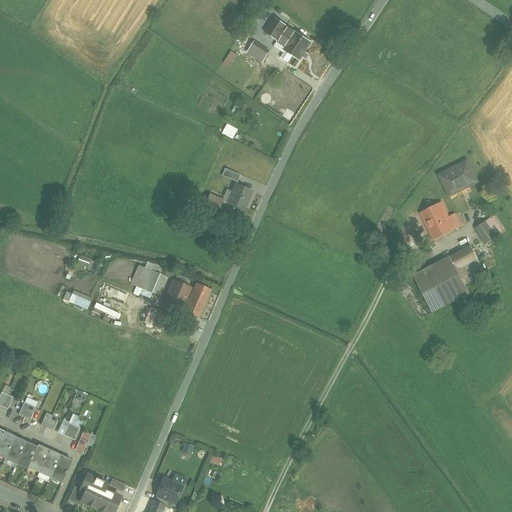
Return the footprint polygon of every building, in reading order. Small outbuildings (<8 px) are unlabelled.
[(276,19),(266,33),(278,41),(283,33),(287,27),(287,26),(276,19)] [(297,33),(297,34),(287,27),(283,33),(293,40),(285,51),(299,60),(300,59),(305,51),(311,42),(297,33)] [(281,61),(269,54),(264,62),(276,70),(281,61)] [(230,140),(235,130),(225,124),(220,133),(230,140)] [(467,162),(439,177),(450,196),(478,182),(467,162)] [(241,175),(226,169),(223,176),(237,182),(241,175)] [(236,185),(228,204),(223,201),(219,209),(240,218),(252,192),(236,185)] [(223,201),(210,194),(203,209),(216,215),(219,209),(223,201)] [(442,202),(421,213),(434,241),(456,230),(451,220),(442,202)] [(470,219),(465,210),(460,212),(461,215),(464,221),(470,219)] [(208,220),(195,214),(189,228),(203,233),(208,220)] [(461,215),(451,220),(456,229),(466,224),(464,221),(461,215)] [(495,215),(476,229),(486,245),(506,232),(495,215)] [(472,246),(451,257),(460,275),(481,264),(472,246)] [(76,255),(73,265),(91,271),(94,261),(76,255)] [(451,257),(415,276),(433,312),(469,293),(465,284),(460,275),(451,257)] [(481,264),(460,275),(465,284),(486,273),(481,264)] [(166,276),(146,268),(138,287),(158,295),(166,276)] [(191,289),(174,281),(165,304),(199,319),(212,290),(197,284),(189,301),(186,300),(191,289)] [(485,288),(482,288),(480,289),(478,290),(477,291),(476,292),(475,294),(474,295),(474,297),(473,298),(473,300),(473,302),(474,303),(474,304),(475,306),(476,307),(477,309),(479,310),(481,311),(483,311),(484,312),(486,312),(488,312),(490,311),(492,310),(493,309),(495,308),(496,306),(497,304),(497,303),(497,302),(498,300),(497,297),(497,296),(496,294),(495,293),(494,292),(493,290),(491,289),(489,288),(487,288),(485,288)] [(70,291),(69,294),(63,292),(60,301),(85,309),(89,297),(70,291)] [(158,311),(152,309),(146,324),(168,332),(174,318),(169,316),(169,315),(158,310),(158,311)] [(3,392),(0,398),(0,405),(3,407),(8,395),(3,392)] [(13,397),(8,395),(3,407),(8,409),(13,397)] [(31,405),(25,402),(20,414),(25,417),(31,405)] [(36,407),(31,405),(25,417),(31,419),(36,407)] [(53,415),(47,412),(42,424),(47,427),(53,415)] [(59,418),(53,415),(47,427),(53,430),(59,418)] [(75,425),(70,423),(65,435),(70,437),(75,425)] [(81,428),(75,425),(70,437),(75,440),(81,428)] [(16,437),(5,432),(0,442),(0,456),(6,459),(16,437)] [(97,436),(92,434),(87,444),(92,447),(97,436)] [(16,437),(6,459),(17,464),(27,442),(16,437)] [(38,447),(27,442),(17,464),(28,469),(38,447)] [(182,443),(180,455),(189,457),(191,445),(182,443)] [(38,447),(28,469),(28,470),(29,468),(40,473),(50,450),(39,445),(38,447)] [(61,455),(50,450),(40,473),(51,478),(61,455)] [(73,461),(61,455),(51,478),(62,484),(73,461)] [(107,484),(88,475),(81,489),(81,490),(86,492),(82,502),(82,503),(95,509),(95,508),(99,509),(98,510),(102,511),(108,511),(109,511),(110,511),(114,511),(121,497),(105,490),(107,484)] [(164,478),(157,495),(158,496),(175,503),(176,503),(183,487),(164,478)] [(127,485),(113,479),(110,486),(124,492),(127,485)] [(81,489),(75,487),(69,500),(81,506),(82,503),(82,502),(86,492),(81,490),(81,489)] [(175,503),(158,496),(156,501),(166,505),(172,508),(175,503)] [(156,501),(155,501),(150,511),(162,511),(166,505),(156,501)]
